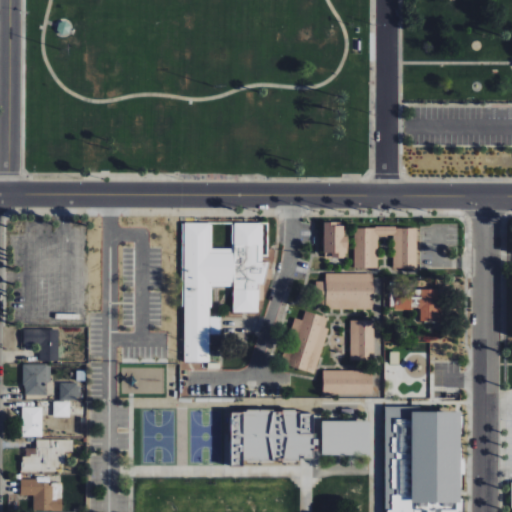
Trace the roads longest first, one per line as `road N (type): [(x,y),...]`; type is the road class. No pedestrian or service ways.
road 1 (tertiary): [(0,190),(511,195)]
road 2 (residential): [(483,511),(487,195)]
road 3 (residential): [(389,0),(389,196)]
road 4 (residential): [(12,190),(11,0)]
